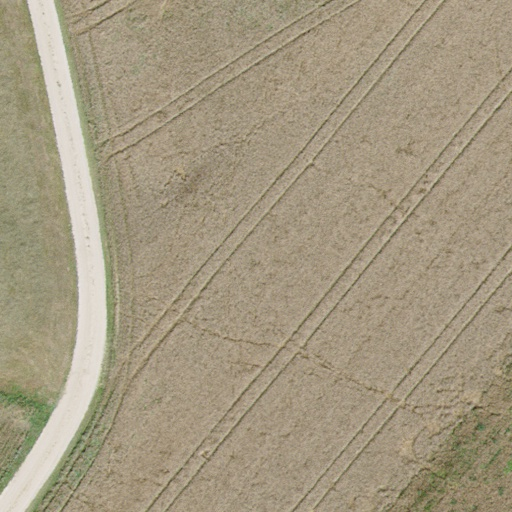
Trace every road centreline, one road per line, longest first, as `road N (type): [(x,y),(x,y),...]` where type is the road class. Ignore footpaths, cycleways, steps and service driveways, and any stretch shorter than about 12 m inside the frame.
road 1 (track): [(75,407),(91,364),(98,273),(39,0)]
road 2 (track): [(10,511),(75,407)]
